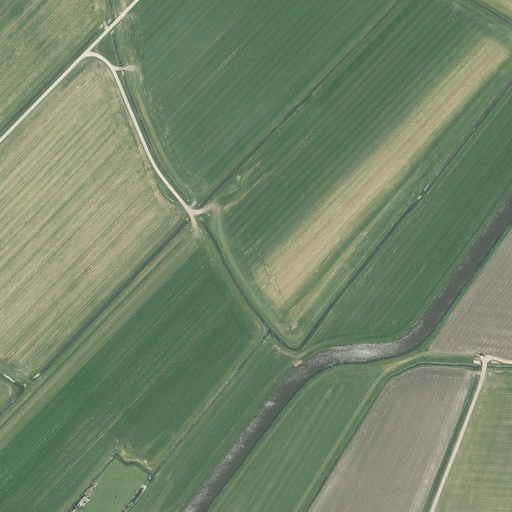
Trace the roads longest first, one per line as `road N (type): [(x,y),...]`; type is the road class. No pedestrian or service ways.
road 1 (track): [(85,53),(113,70),(153,164),(192,214)]
road 2 (track): [(137,0),(0,140)]
